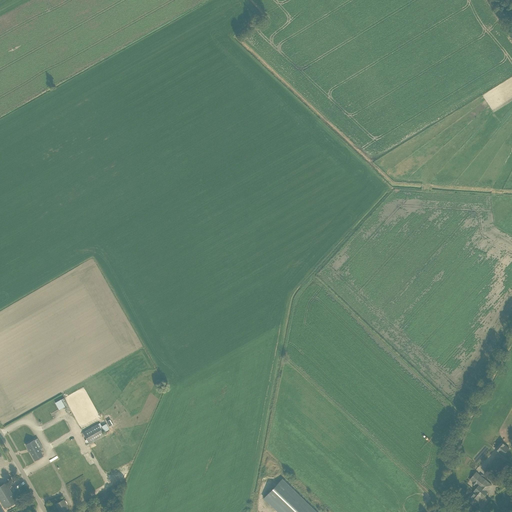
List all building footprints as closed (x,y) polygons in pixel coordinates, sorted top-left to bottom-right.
[(83,433),(89,444),(104,436),(98,424),(83,433)] [(30,451),(29,451),(35,461),(43,456),(34,441),(26,445),(28,449),(29,449),(30,451)] [(502,442),(495,449),(498,451),(500,449),(504,454),(509,448),(502,442)] [(478,488),(470,497),(469,496),(470,495),(466,499),(474,506),(477,502),(478,502),(480,500),(478,499),(480,497),(482,498),(482,497),(486,492),(486,493),(487,492),(486,491),(491,485),(476,472),(470,480),(478,486),(477,487),(478,488)] [(277,511),(316,511),(282,479),(263,498),(277,511)] [(0,501),(4,509),(17,501),(5,483),(0,486),(0,501)] [(55,504),(59,511),(60,511),(68,508),(63,500),(55,504)]
